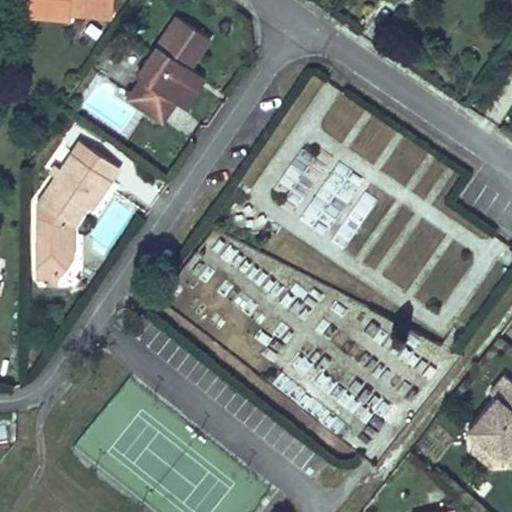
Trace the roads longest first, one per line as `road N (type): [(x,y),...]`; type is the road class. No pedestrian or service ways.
road 1 (residential): [(299,19),(92,321)]
road 2 (residential): [(92,321),(322,506),(318,511)]
road 3 (residential): [(299,19),(511,162)]
road 4 (residential): [(92,321),(47,380),(0,400)]
